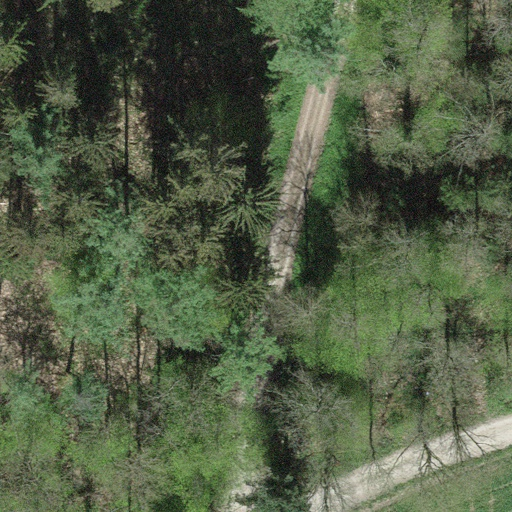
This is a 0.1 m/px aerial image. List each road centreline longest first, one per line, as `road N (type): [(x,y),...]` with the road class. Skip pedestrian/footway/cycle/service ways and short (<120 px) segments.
road 1 (track): [(233,511),(274,251),(343,0)]
road 2 (track): [(322,511),(408,470),(511,436)]
